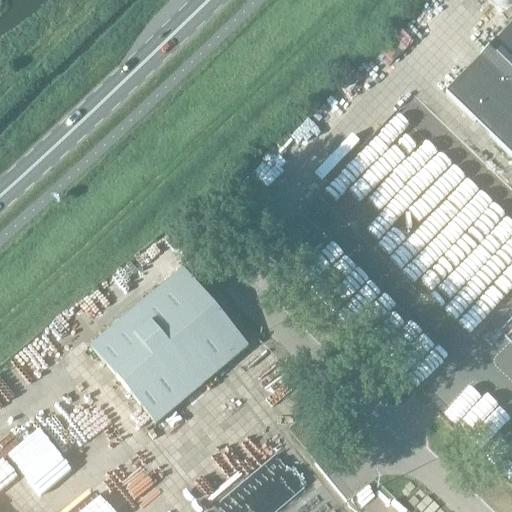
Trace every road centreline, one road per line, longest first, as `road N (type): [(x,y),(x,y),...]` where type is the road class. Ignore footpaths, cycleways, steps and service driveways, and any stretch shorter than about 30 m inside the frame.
road 1 (unclassified): [(467,511),(246,299)]
road 2 (primary): [(0,194),(207,0)]
